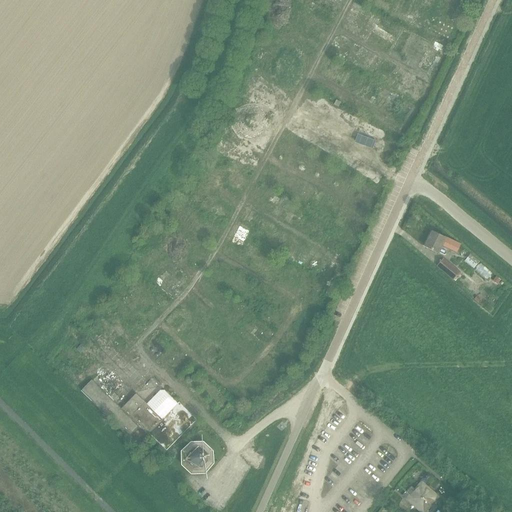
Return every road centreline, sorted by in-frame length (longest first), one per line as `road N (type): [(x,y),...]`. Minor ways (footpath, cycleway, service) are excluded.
road 1 (unclassified): [(260,511),(412,177)]
road 2 (unclassified): [(412,177),(490,0)]
road 3 (unclassified): [(412,177),(511,260)]
